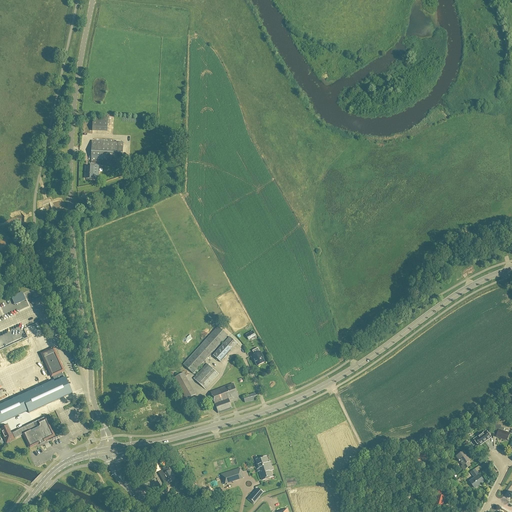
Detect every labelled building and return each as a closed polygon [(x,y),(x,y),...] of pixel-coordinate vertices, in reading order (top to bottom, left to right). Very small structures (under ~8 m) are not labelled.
[(108,131),(108,117),(93,117),(93,130),(108,131)] [(123,142),(92,141),(91,163),(122,164),(123,142)] [(95,167),(86,166),(86,170),(87,170),(86,179),(94,179),(95,167)] [(217,357),(221,361),(232,348),(228,345),(217,357)] [(262,356),(260,352),(258,348),(252,351),(255,355),(251,356),(253,361),(254,360),(257,366),(265,362),(262,356)] [(52,376),(61,371),(63,371),(55,353),(56,352),(54,349),(41,355),(43,358),(44,358),(52,376)] [(194,374),(206,361),(196,352),(185,365),(194,374)] [(209,364),(195,378),(207,390),(221,375),(209,364)] [(29,413),(72,393),(65,377),(64,378),(61,371),(52,376),(55,382),(22,397),(29,413)] [(181,374),(183,379),(184,378),(189,390),(193,389),(186,372),(181,374)] [(229,400),(238,397),(233,384),(211,392),(219,413),(232,408),(229,400)] [(153,387),(147,389),(150,397),(167,392),(165,386),(154,389),(153,387)] [(245,403),(257,399),(255,393),(247,395),(245,395),(245,396),(243,396),(245,403)] [(12,399),(0,404),(7,421),(19,416),(12,399)] [(28,432),(24,434),(30,446),(53,435),(44,417),(25,426),(28,432)] [(14,439),(24,434),(28,432),(25,426),(22,420),(9,426),(13,433),(11,434),(14,439)] [(507,440),(509,434),(503,431),(504,428),(501,427),(502,425),(497,423),(495,428),(499,430),(496,437),(507,440)] [(3,434),(10,431),(7,425),(0,428),(0,431),(2,435),(3,434)] [(14,439),(11,434),(10,431),(3,434),(7,442),(14,439)] [(490,437),(486,431),(474,440),(479,446),(481,444),(491,438),(490,437)] [(464,470),(471,465),(469,462),(471,460),(467,455),(467,454),(465,451),(456,457),(459,461),(459,462),(461,461),(463,465),(461,467),(464,470)] [(273,470),(272,466),(270,462),(268,463),(266,457),(256,460),(258,464),(257,464),(262,480),(273,477),(271,471),(273,470)] [(218,467),(222,462),(217,458),(213,462),(218,467)] [(396,467),(391,470),(389,471),(393,479),(400,476),(396,467)] [(162,471),(159,473),(166,485),(175,480),(169,468),(162,471)] [(243,478),(242,472),(240,468),(221,475),(224,484),(240,479),(243,478)] [(475,488),(484,481),(479,475),(475,470),(471,473),(475,478),(470,482),(475,488)] [(263,493),(258,488),(248,499),(254,504),(263,493)] [(440,503),(443,504),(445,497),(438,495),(435,504),(440,505),(440,503)] [(363,510),(367,511),(371,505),(367,502),(363,510)]
